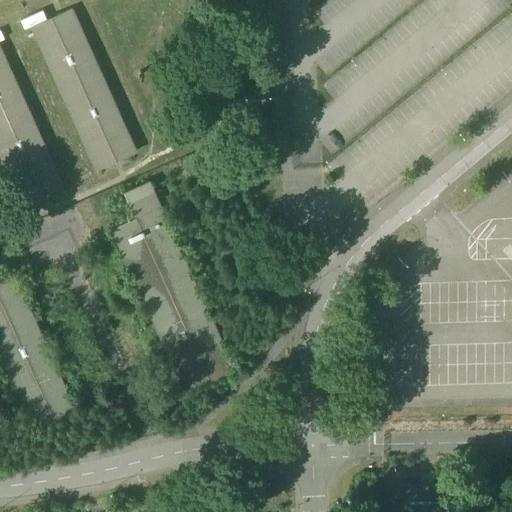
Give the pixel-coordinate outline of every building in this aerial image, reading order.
[(135,152),(71,9),(33,26),(97,169),(135,152)] [(61,186),(0,50),(0,152),(23,203),(61,186)] [(222,68),(199,81),(214,106),(237,93),(222,68)] [(234,373),(152,193),(129,203),(136,218),(111,229),(186,394),(234,373)] [(74,411),(12,274),(0,278),(0,364),(14,395),(17,393),(34,429),(74,411)] [(438,511),(438,502),(409,503),(409,511),(438,511)]
